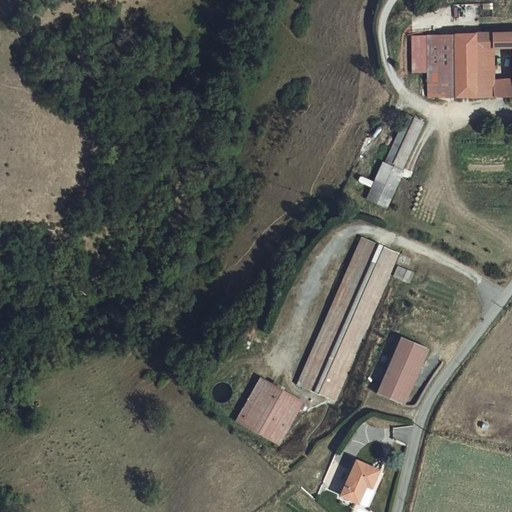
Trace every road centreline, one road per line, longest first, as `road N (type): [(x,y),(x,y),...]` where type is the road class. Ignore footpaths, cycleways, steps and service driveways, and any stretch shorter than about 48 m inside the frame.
road 1 (unclassified): [(511,289),(421,414),(398,511)]
road 2 (unknown): [(508,294),(372,225),(353,224)]
